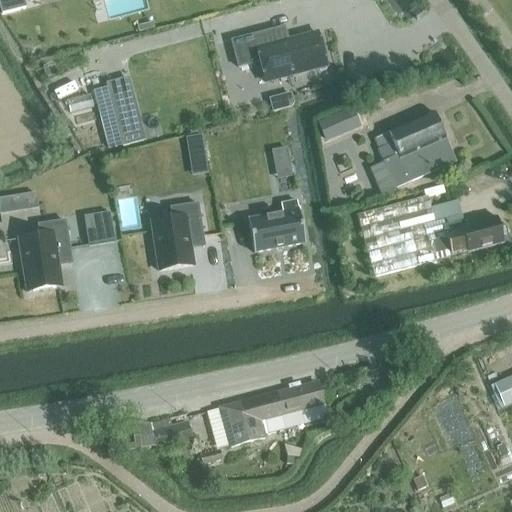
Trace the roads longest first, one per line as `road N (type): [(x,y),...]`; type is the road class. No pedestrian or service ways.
road 1 (tertiary): [(0,423),(292,367),(511,304)]
road 2 (residential): [(314,287),(0,338)]
road 3 (residential): [(511,111),(432,0)]
